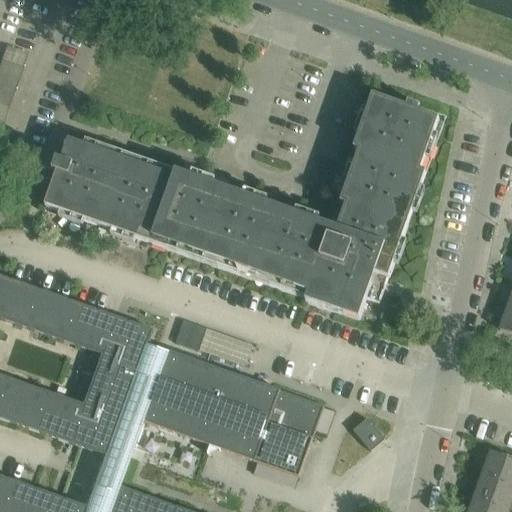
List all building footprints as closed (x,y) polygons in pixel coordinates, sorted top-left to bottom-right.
[(359,154),(346,191),(341,204),(315,195),(306,221),(176,175),(174,180),(69,143),(62,164),(57,162),(53,174),(58,176),(46,210),(168,253),(170,248),(309,297),(306,305),(359,324),(367,302),(380,307),(408,228),(426,176),(421,174),(439,122),(418,115),(420,110),(408,106),(407,111),(373,99),(354,152),(359,154)] [(181,511),(157,503),(147,500),(121,491),(132,461),(144,426),(207,448),(211,450),(258,466),(260,467),(279,474),(282,475),(297,480),(299,481),(315,437),(316,435),(324,412),(324,410),(272,391),(241,380),(206,368),(168,354),(167,356),(149,349),(154,334),(132,326),(117,321),(8,282),(0,278),(0,322),(103,359),(85,408),(0,378),(0,421),(69,446),(78,449),(80,450),(108,460),(89,511),(61,501),(60,500),(51,497),(35,492),(0,479),(0,511),(181,511)] [(511,336),(511,310),(508,309),(500,333),(511,336)] [(368,422),(354,434),(371,454),(372,455),(386,443),(385,443),(368,422)] [(511,461),(491,454),(482,478),(511,488),(511,461)] [(511,488),(482,478),(474,501),(505,511),(509,511),(511,505),(511,488)] [(505,511),(474,501),(470,511),(505,511)]
